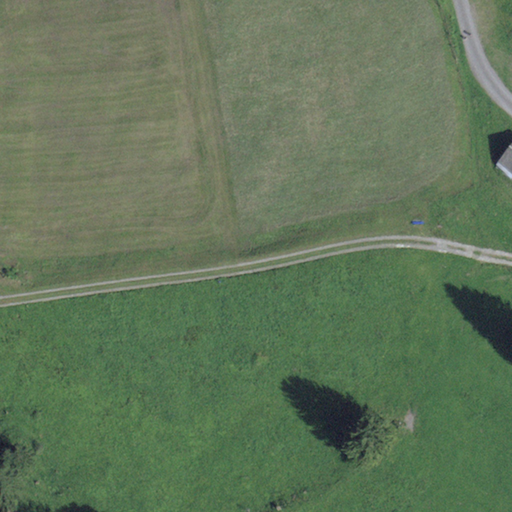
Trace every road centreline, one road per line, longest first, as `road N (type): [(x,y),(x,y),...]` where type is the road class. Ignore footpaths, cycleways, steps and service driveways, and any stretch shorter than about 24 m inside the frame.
road 1 (track): [(511,258),(376,243),(0,301)]
road 2 (unclassified): [(511,105),(476,62),(460,0)]
